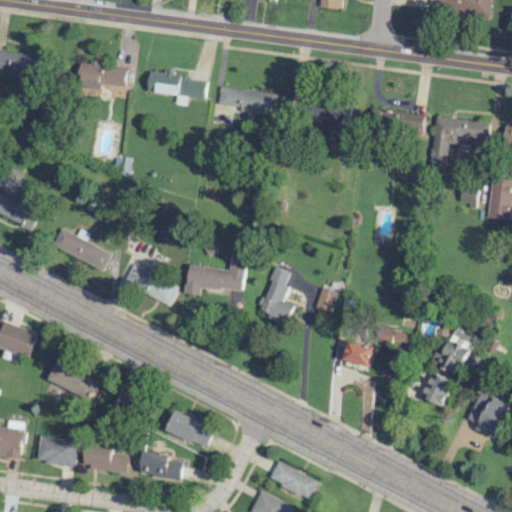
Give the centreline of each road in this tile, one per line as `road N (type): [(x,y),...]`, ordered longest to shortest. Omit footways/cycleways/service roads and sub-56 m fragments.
road 1 (primary): [(0,274),(461,511)]
road 2 (tertiary): [(511,66),(10,0)]
road 3 (residential): [(263,409),(217,498),(193,508),(0,484)]
